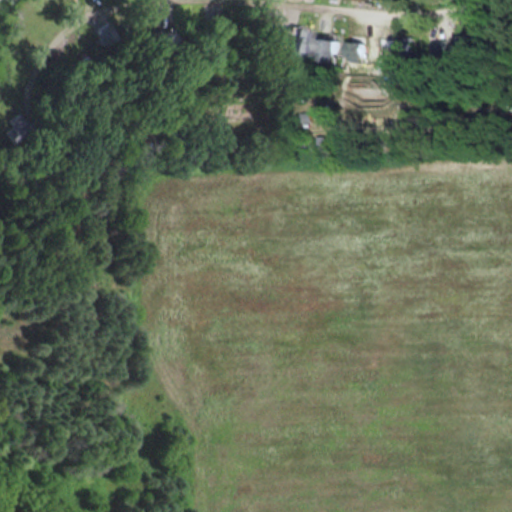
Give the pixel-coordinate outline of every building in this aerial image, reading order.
[(264,46),(280,53),(290,31),(274,25),(264,46)] [(316,31),(296,26),(289,53),(308,59),(316,31)] [(341,39),(319,36),(315,58),(337,62),(341,39)] [(477,38),(463,40),(464,51),(478,49),(477,38)] [(364,60),(365,41),(348,40),(347,59),(364,60)] [(392,44),(376,44),(376,65),(392,65),(392,44)] [(9,120),(12,125),(6,130),(14,141),(30,129),(18,113),(9,120)]
